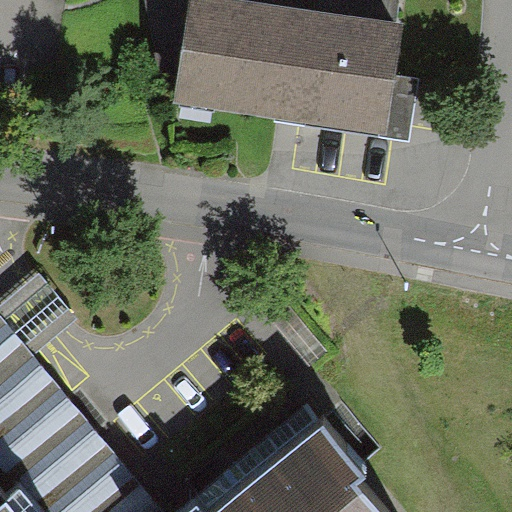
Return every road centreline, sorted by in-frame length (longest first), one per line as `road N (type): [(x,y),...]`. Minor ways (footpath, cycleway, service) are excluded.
road 1 (residential): [(478,251),(214,201),(0,173)]
road 2 (residential): [(478,251),(511,43)]
